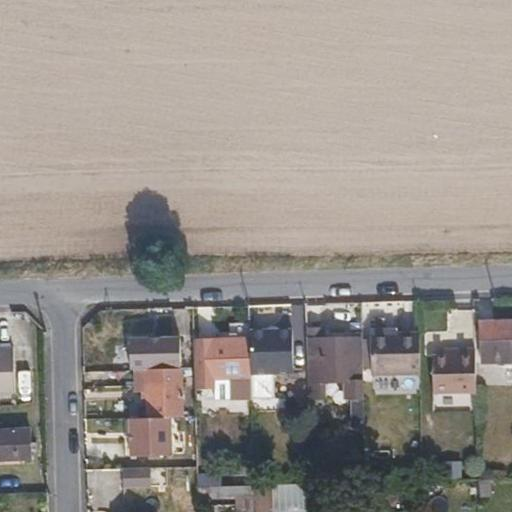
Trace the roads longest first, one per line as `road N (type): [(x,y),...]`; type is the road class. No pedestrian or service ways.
road 1 (residential): [(59,282),(511,271)]
road 2 (residential): [(59,282),(66,511)]
